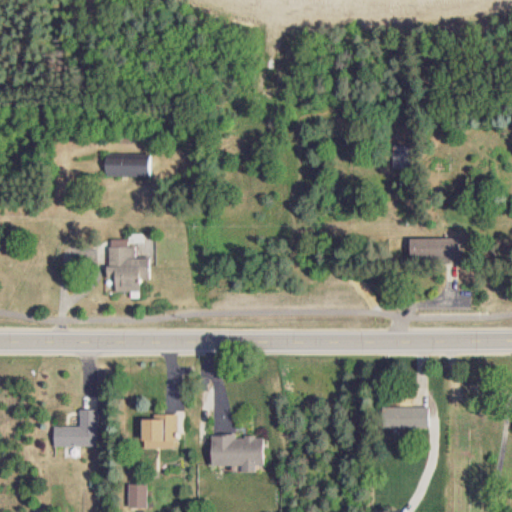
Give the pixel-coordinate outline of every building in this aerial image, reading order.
[(412,146),(392,146),(392,168),(411,169),(412,146)] [(110,176),(156,177),(157,155),(110,154),(110,176)] [(463,237),(414,239),(415,264),(464,262),(463,237)] [(145,298),(144,279),(153,279),(153,258),(137,259),(137,247),(130,247),(130,239),(112,240),(112,279),(120,279),(120,292),(134,292),(134,298),(145,298)] [(432,407),(387,406),(387,426),(432,427),(432,407)] [(102,446),(101,409),(82,409),(82,426),(57,426),(57,446),(102,446)] [(149,447),(182,447),(181,414),(157,414),(157,418),(149,418),(149,447)] [(216,435),(215,465),(247,466),(246,471),(261,472),(261,465),(270,465),(270,437),(216,435)] [(151,507),(151,484),(132,484),(131,507),(151,507)]
